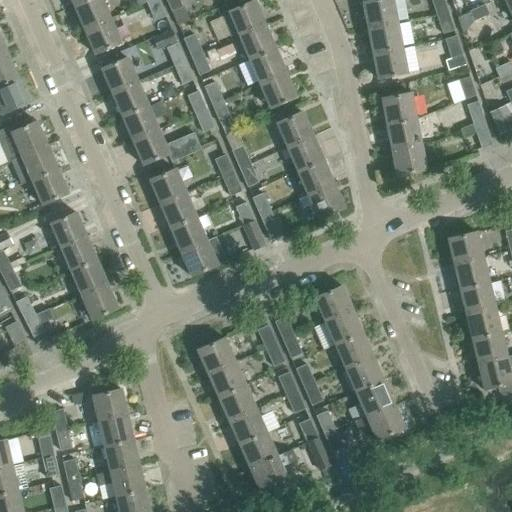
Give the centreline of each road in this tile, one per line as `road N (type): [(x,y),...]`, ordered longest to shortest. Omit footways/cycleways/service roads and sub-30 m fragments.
road 1 (residential): [(160,315),(24,0)]
road 2 (residential): [(382,231),(367,194),(337,38),(320,0)]
road 3 (unclassified): [(304,511),(511,422)]
road 4 (residential): [(160,315),(225,287),(253,287),(360,240)]
road 5 (residential): [(190,511),(166,450),(138,326)]
road 6 (residential): [(434,413),(360,240)]
road 7 (residential): [(0,400),(92,359),(109,339),(138,326)]
road 8 (residential): [(382,231),(511,173)]
